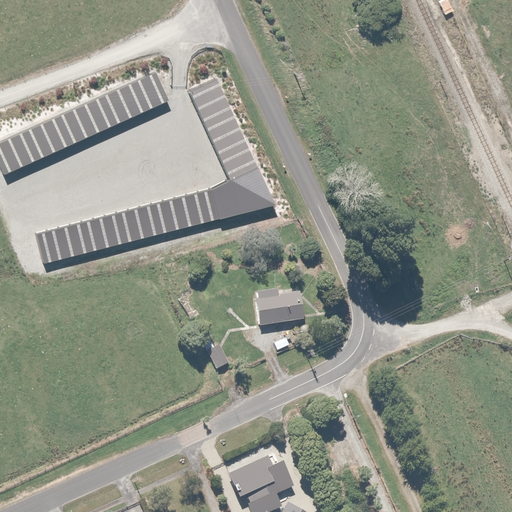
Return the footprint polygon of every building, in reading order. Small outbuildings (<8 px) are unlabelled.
[(449,0),(436,0),(443,14),(454,9),(449,0)] [(254,294),(257,324),(303,319),(300,289),(254,294)] [(284,335),(272,341),(276,350),(288,344),(284,335)] [(207,350),(214,368),(227,363),(220,345),(207,350)] [(151,511),(146,500),(117,511),(151,511)] [(279,511),(303,511),(286,502),(279,511)]
